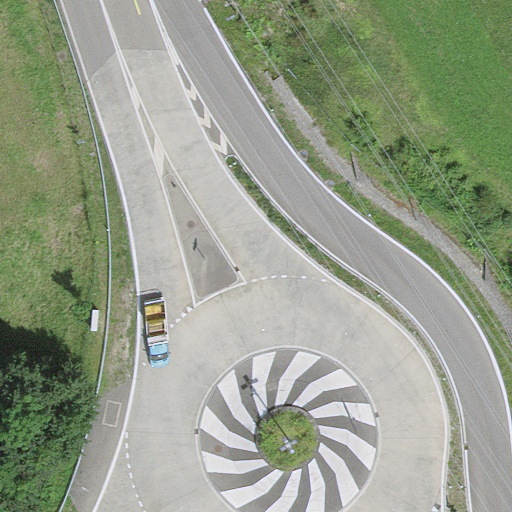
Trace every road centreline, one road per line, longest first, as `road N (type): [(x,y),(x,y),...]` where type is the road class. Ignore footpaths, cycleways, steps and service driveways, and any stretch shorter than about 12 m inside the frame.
road 1 (primary): [(496,511),(473,368),(446,320),(303,203),(138,0)]
road 2 (primary): [(126,71),(169,326),(171,388)]
road 3 (primary): [(326,321),(126,71)]
road 4 (primary): [(408,480),(415,440),(407,399),(387,362),(326,321)]
road 5 (primary): [(326,321),(275,314),(234,324),(199,347),(171,388)]
